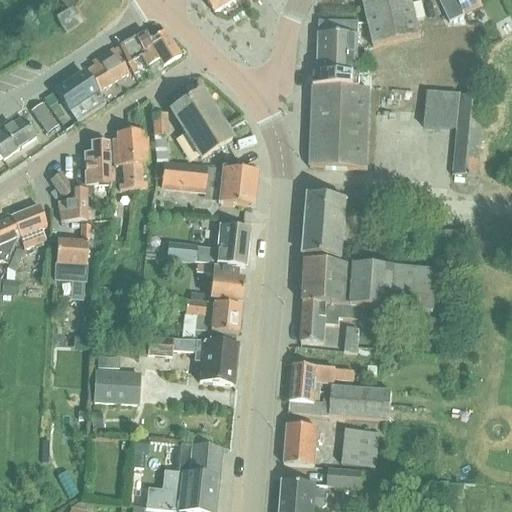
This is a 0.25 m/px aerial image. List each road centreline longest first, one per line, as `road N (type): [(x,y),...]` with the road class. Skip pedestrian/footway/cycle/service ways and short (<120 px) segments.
road 1 (tertiary): [(249,511),(284,168),(254,95)]
road 2 (residential): [(205,54),(0,191)]
road 3 (residential): [(0,104),(158,4)]
